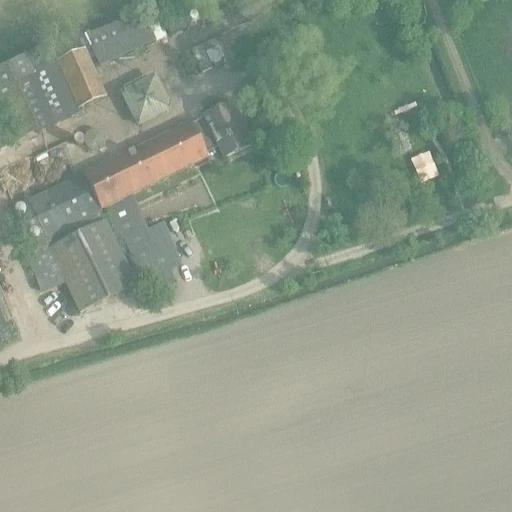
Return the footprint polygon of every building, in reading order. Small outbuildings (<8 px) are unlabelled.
[(182,18),(165,24),(170,36),(186,30),(182,18)] [(91,69),(157,42),(148,22),(135,28),(130,19),(87,35),(48,43),(32,50),(32,51),(0,64),(0,142),(3,149),(37,131),(38,133),(79,113),(77,110),(104,97),(91,69)] [(204,55),(200,47),(189,53),(200,76),(212,70),(210,66),(204,55)] [(218,49),(204,55),(210,66),(223,60),(218,49)] [(171,113),(154,77),(119,94),(136,130),(171,113)] [(110,163),(10,212),(28,249),(45,241),(80,313),(137,286),(100,211),(102,210),(132,196),(208,158),(206,154),(217,149),(222,159),(250,146),(238,120),(235,121),(227,105),(202,118),(203,121),(192,126),(191,123),(110,163)] [(249,124),(262,118),(257,108),(244,115),(249,124)]
